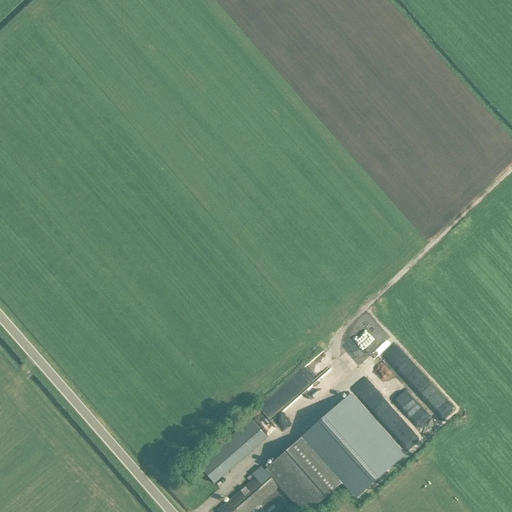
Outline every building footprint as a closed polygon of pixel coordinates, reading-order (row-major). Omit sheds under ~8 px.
[(401,388),(393,395),(415,422),(423,415),(401,388)] [(277,395),(262,408),(268,415),(283,402),(277,395)] [(296,409),(278,414),(283,427),(300,421),(296,409)] [(385,416),(371,419),(373,429),(379,428),(381,435),(389,434),(385,416)] [(215,483),(267,437),(251,419),(199,465),(215,483)] [(316,420),(312,431),(324,435),(328,424),(316,420)] [(218,511),(219,511),(249,511),(279,486),(301,511),(308,511),(348,478),(308,432),(218,511)]
